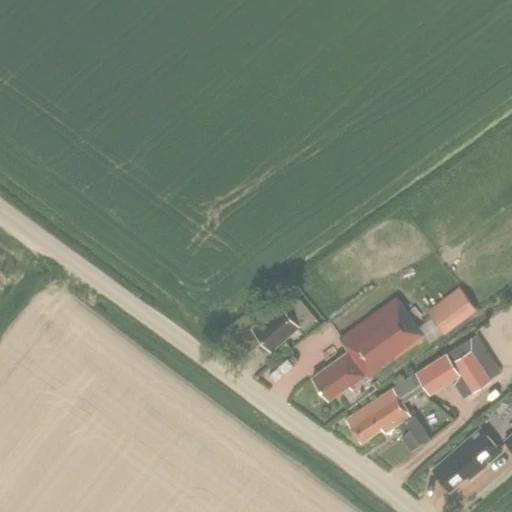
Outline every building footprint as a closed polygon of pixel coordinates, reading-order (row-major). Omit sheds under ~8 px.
[(460,286),(427,310),(445,333),(477,309),(460,286)] [(350,390),(425,336),(396,296),(339,338),(347,350),(312,375),(329,398),(347,385),(350,390)] [(297,326),(303,332),(319,319),(299,297),(284,309),(280,304),(253,327),(271,348),(297,326)] [(452,377),(464,395),(491,379),(489,376),(500,370),(476,332),(415,371),(428,392),(452,377)] [(285,344),(273,353),(278,359),(290,350),(285,344)] [(392,387),(345,418),(360,441),(381,428),(384,432),(405,418),(410,414),(403,403),(424,389),(414,373),(392,387)] [(410,414),(405,418),(411,428),(421,442),(430,436),(414,412),(410,414)] [(482,426),(465,439),(432,468),(450,489),(467,474),(470,477),(502,450),(482,426)]
